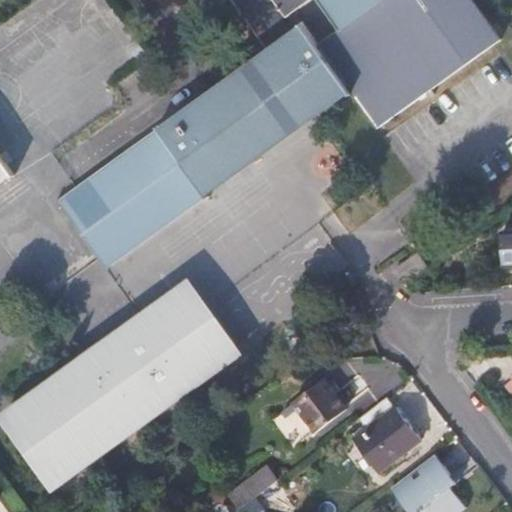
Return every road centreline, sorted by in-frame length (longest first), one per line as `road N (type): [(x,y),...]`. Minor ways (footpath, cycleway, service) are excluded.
road 1 (unknown): [(430,327),(362,268),(372,238),(511,124)]
road 2 (residential): [(511,312),(446,315),(430,327),(436,356),(511,460)]
